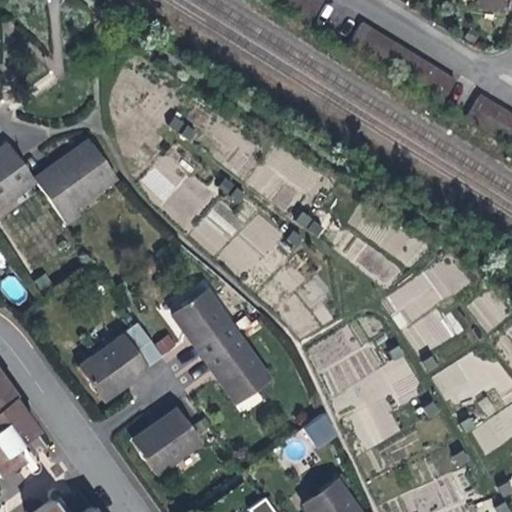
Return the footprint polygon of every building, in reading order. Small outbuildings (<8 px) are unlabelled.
[(272,0),(309,22),(321,0),(320,0),(272,0)] [(440,105),(453,80),(358,22),(346,45),(440,105)] [(511,147),(511,116),(477,96),(463,118),(511,147)] [(167,126),(187,141),(194,132),(174,117),(167,126)] [(42,167),(30,176),(33,181),(61,219),(74,211),(65,198),(86,183),(89,188),(112,172),(84,135),(70,145),(74,149),(68,154),(65,149),(54,157),(41,166),(42,167)] [(12,196),(33,181),(30,176),(20,162),(5,142),(0,146),(0,197),(9,191),(12,196)] [(70,145),(65,149),(68,154),(74,149),(70,145)] [(223,178),(221,180),(216,187),(224,193),(231,184),(223,178)] [(226,195),(236,202),(242,193),(233,187),(226,195)] [(300,213),(294,222),(313,236),(320,227),(300,213)] [(293,245),(298,238),(299,237),(291,230),(284,239),(293,245)] [(428,352),(463,330),(444,301),(460,290),(442,262),(386,299),(404,327),(410,323),(428,352)] [(15,274),(1,281),(10,303),(25,297),(15,274)] [(192,348),(199,358),(230,335),(197,288),(162,314),(184,346),(188,344),(192,348)] [(71,368),(84,385),(88,383),(98,398),(117,384),(114,381),(127,371),(138,363),(136,360),(124,343),(139,333),(133,326),(119,337),(117,334),(71,368)] [(469,343),(479,337),(473,328),(463,334),(469,343)] [(124,343),(136,360),(150,350),(139,333),(124,343)] [(262,379),(230,335),(199,358),(208,371),(204,374),(224,403),(241,390),(243,392),(262,379)] [(391,360),(401,354),(394,344),(384,350),(391,360)] [(429,369),(439,363),(433,354),(423,360),(429,369)] [(431,376),(447,404),(471,391),(455,363),(431,376)] [(0,451),(9,445),(17,458),(24,453),(16,441),(32,430),(8,395),(10,393),(0,378),(0,451)] [(425,414),(434,408),(428,398),(418,404),(425,414)] [(149,474),(195,441),(173,411),(148,428),(146,425),(128,438),(134,447),(140,455),(136,458),(149,474)] [(311,445),(330,432),(321,412),(299,428),(311,445)] [(194,431),(205,424),(199,415),(188,423),(194,431)] [(462,432),(472,426),(466,417),(457,423),(462,432)] [(0,468),(17,458),(9,445),(0,451),(0,468)] [(345,487),(337,475),(331,478),(340,491),(345,487)] [(354,511),(340,491),(331,478),(313,491),(315,493),(298,506),(301,511),(354,511)] [(494,487),(500,496),(511,490),(505,480),(494,487)] [(298,506),(315,493),(313,491),(296,503),(298,506)] [(26,511),(54,511),(46,499),(26,511)] [(492,511),(505,511),(506,511),(500,503),(491,508),(492,511)]
